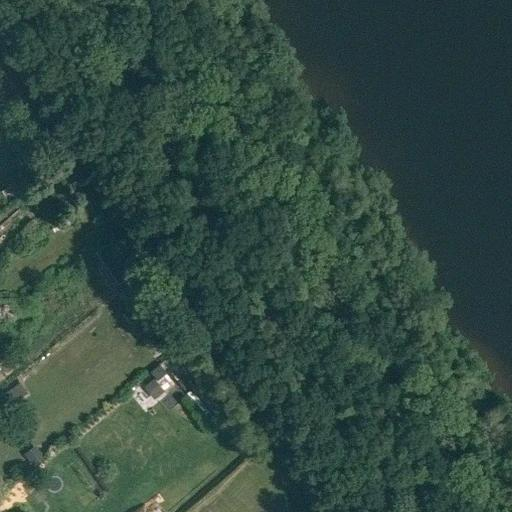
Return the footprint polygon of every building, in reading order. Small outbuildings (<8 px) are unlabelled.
[(109,244),(95,254),(109,274),(123,264),(109,244)] [(136,285),(125,293),(135,307),(146,299),(136,285)] [(160,318),(148,326),(156,337),(167,329),(160,318)] [(176,340),(164,349),(170,357),(182,349),(176,340)] [(159,366),(150,374),(156,381),(165,373),(159,366)] [(154,380),(145,388),(156,401),(165,394),(154,380)] [(7,394),(0,398),(0,403),(4,409),(13,403),(7,394)] [(237,424),(227,432),(239,448),(250,440),(237,424)] [(36,451),(28,457),(34,465),(42,459),(36,451)]
